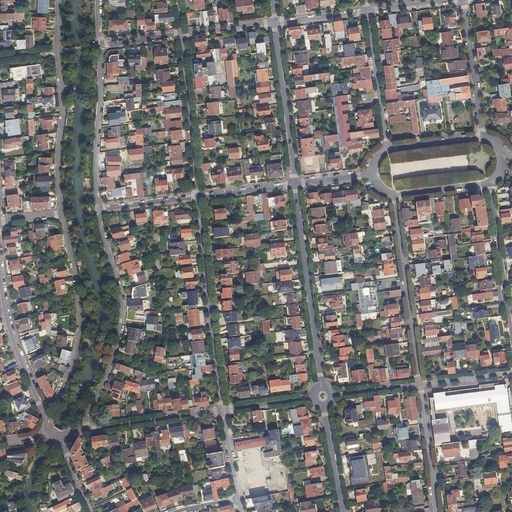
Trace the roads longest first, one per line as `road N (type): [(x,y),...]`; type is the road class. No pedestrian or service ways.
road 1 (residential): [(101,208),(123,305),(115,350),(83,430)]
road 2 (residential): [(198,196),(223,410)]
road 3 (residential): [(62,213),(80,329),(67,379),(46,415)]
road 4 (residential): [(322,386),(295,184)]
road 5 (residential): [(419,383),(392,195)]
road 6 (residential): [(62,213),(57,49)]
road 7 (residential): [(101,208),(101,44)]
road 8 (residential): [(181,34),(198,196)]
road 9 (residential): [(295,184),(274,23)]
road 10 (residential): [(0,266),(14,338),(46,415)]
road 11 (residential): [(83,430),(223,410)]
road 12 (residential): [(367,11),(385,150)]
road 13 (residential): [(463,0),(483,136)]
road 14 (residential): [(419,383),(437,511)]
